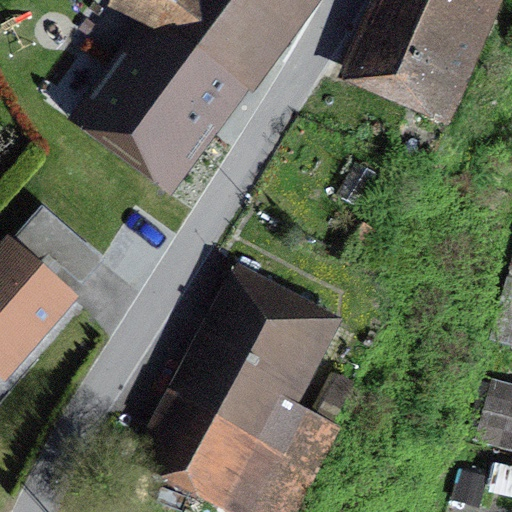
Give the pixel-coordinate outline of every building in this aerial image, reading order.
[(292,0),(182,0),(184,1),(97,111),(167,165),(292,0)] [(439,121),(493,0),(396,0),(364,75),(423,101),(418,112),(439,121)] [(42,210),(0,259),(0,374),(2,376),(69,299),(35,270),(68,232),(42,210)] [(350,224),(334,251),(352,262),(369,235),(350,224)] [(277,417),(328,317),(251,277),(155,461),(238,505),(282,420),(277,417)] [(476,438),(511,447),(511,378),(493,373),(476,438)]
